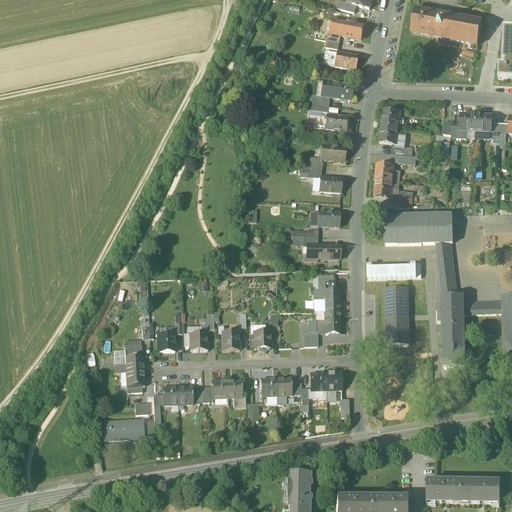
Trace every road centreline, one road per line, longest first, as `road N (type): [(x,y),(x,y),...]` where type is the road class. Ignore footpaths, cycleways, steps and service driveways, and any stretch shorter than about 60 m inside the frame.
road 1 (track): [(0,412),(39,368),(135,205),(211,54),(226,0)]
road 2 (secondary): [(0,509),(360,445)]
road 3 (residential): [(358,360),(358,212),(371,94)]
road 4 (track): [(211,54),(0,98)]
road 5 (residential): [(358,360),(158,367)]
road 6 (secondary): [(360,445),(511,421)]
road 7 (residential): [(371,94),(511,99)]
